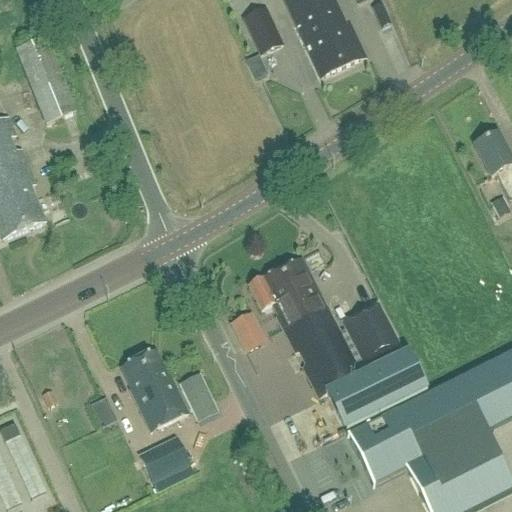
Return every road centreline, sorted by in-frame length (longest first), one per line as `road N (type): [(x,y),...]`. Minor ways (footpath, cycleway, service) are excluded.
road 1 (tertiary): [(172,248),(330,156),(511,34)]
road 2 (unclassified): [(298,511),(172,248)]
road 3 (unclassified): [(172,248),(72,0)]
road 4 (tertiary): [(0,331),(172,248)]
